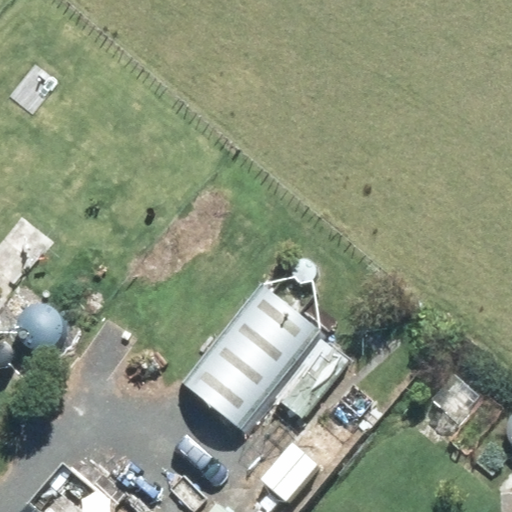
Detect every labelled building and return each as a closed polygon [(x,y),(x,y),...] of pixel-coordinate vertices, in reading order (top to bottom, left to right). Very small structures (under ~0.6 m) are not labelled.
[(252,435),(333,333),(272,286),(192,388),(252,435)] [(0,344),(18,323),(0,308),(0,344)] [(351,365),(331,350),(286,405),(305,421),(351,365)] [(297,503),(327,465),(299,442),(269,480),(297,503)] [(511,511),(511,460),(493,482),(509,494),(510,511),(511,511)] [(187,511),(174,501),(165,511),(187,511)] [(48,511),(38,503),(29,511),(48,511)] [(217,511),(273,511),(265,505),(259,511),(236,511),(225,503),(217,511)]
